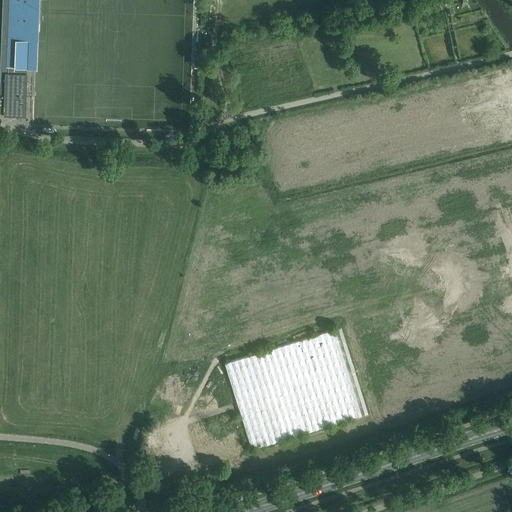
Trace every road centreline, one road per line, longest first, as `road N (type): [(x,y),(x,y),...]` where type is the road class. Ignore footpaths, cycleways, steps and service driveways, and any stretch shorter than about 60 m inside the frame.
road 1 (primary): [(244,511),(511,425)]
road 2 (unclassified): [(363,511),(511,462)]
